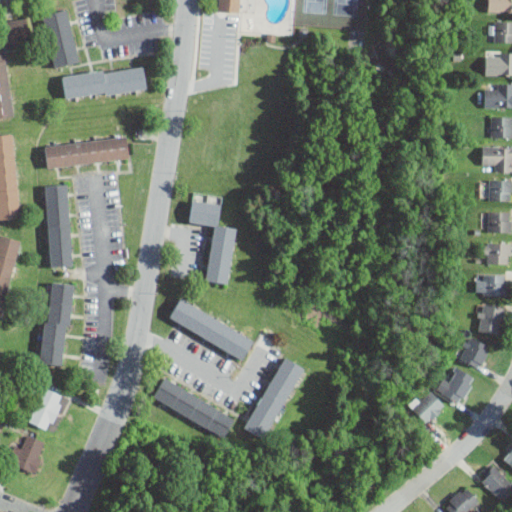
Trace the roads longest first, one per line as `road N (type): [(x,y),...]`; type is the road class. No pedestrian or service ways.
road 1 (residential): [(183,0),(178,97),(142,320),(123,390),(70,511)]
road 2 (residential): [(386,511),(482,429),(511,385)]
